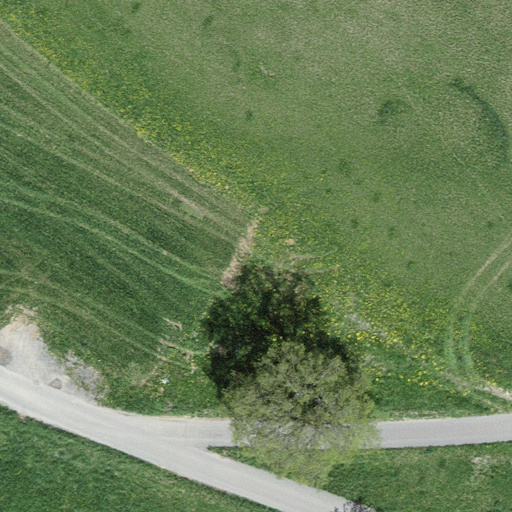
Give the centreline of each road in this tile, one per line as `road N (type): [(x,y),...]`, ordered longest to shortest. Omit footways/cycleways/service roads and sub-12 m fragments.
road 1 (track): [(125,436),(511,423)]
road 2 (unclassified): [(0,380),(333,511)]
